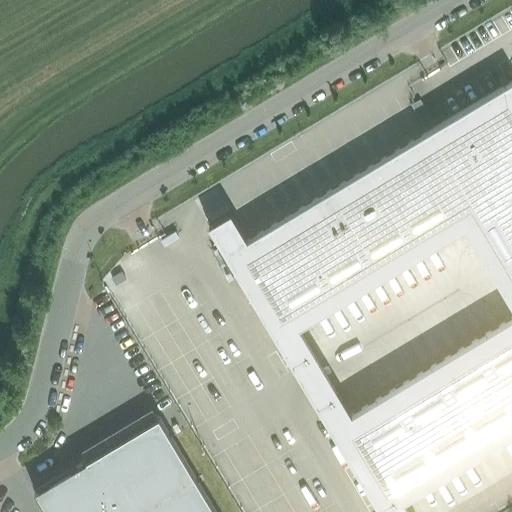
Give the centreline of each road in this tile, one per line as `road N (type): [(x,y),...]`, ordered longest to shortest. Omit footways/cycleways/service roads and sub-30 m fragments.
road 1 (unclassified): [(463,0),(91,226),(42,401),(0,450)]
road 2 (unknown): [(127,200),(156,256),(214,282),(285,401)]
road 3 (unknown): [(285,401),(468,288)]
road 4 (unknown): [(285,401),(351,511)]
road 5 (unknown): [(416,28),(451,71),(511,43)]
